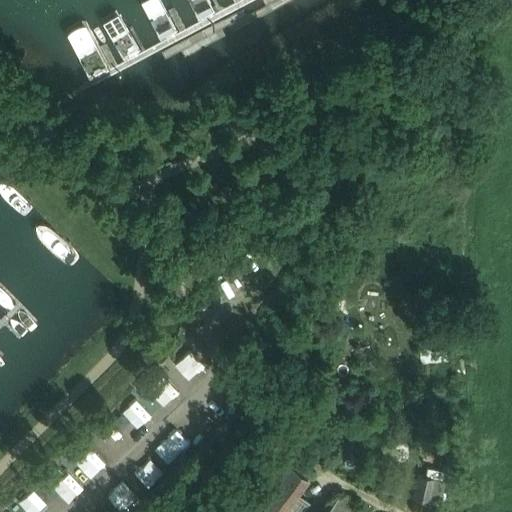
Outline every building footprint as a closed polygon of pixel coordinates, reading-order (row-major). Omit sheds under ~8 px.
[(160,0),(140,0),(162,40),(178,32),(160,0)] [(208,0),(188,0),(199,20),(215,12),(208,0)] [(117,7),(101,16),(125,60),(141,51),(117,7)] [(80,27),(64,35),(87,80),(103,71),(80,27)] [(446,358),(445,328),(419,329),(420,358),(446,358)] [(190,347),(174,361),(189,376),(204,362),(190,347)] [(164,403),(179,389),(163,372),(148,386),(164,403)] [(135,395),(122,408),(138,425),(151,412),(135,395)] [(154,447),(168,461),(190,440),(176,426),(154,447)] [(91,444),(75,458),(91,476),(106,461),(91,444)] [(148,484),(163,469),(150,456),(135,470),(148,484)] [(258,507),(264,511),(284,511),(308,479),(289,465),(258,507)] [(52,483),(68,500),(84,484),(68,467),(52,483)] [(426,499),(439,502),(444,479),(422,474),(419,473),(413,497),(417,497),(426,499)] [(122,507),(136,490),(121,477),(107,494),(122,507)] [(19,499),(31,511),(35,511),(47,501),(33,486),(19,499)] [(326,511),(359,511),(338,496),(326,511)]
